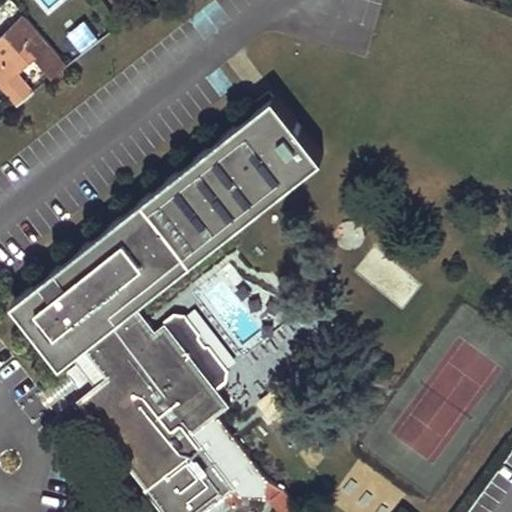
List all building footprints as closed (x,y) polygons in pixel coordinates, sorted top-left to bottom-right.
[(67,65),(24,15),(0,37),(0,80),(19,102),(35,90),(18,72),(36,54),(55,74),(67,65)] [(83,16),(65,32),(81,50),(99,34),(83,16)] [(323,153),(275,91),(14,298),(63,359),(83,343),(90,352),(95,359),(101,366),(107,373),(79,397),(145,484),(145,485),(166,511),(197,511),(220,495),(221,497),(224,494),(236,484),(242,491),(266,496),(268,475),(220,416),(213,415),(229,401),(217,385),(226,378),(227,367),(209,345),(205,344),(197,334),(198,331),(184,313),(174,313),(157,327),(137,300),(323,153)] [(95,359),(90,352),(53,381),(59,388),(65,395),(101,366),(95,359)] [(242,491),(236,484),(224,494),(233,506),(240,500),(242,491)] [(285,485),(271,496),(283,511),(286,511),(298,503),(285,485)]
